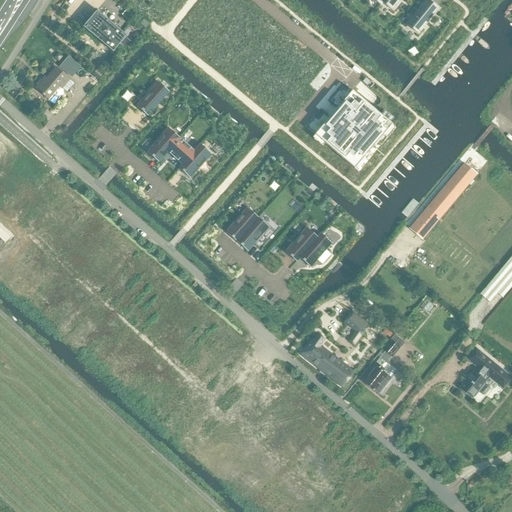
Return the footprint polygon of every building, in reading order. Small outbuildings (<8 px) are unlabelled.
[(381,0),(379,3),(390,12),(400,0),(381,0)] [(424,0),(403,25),(416,36),(437,10),(424,0)] [(133,17),(126,10),(122,16),(129,22),(133,17)] [(83,28),(110,51),(112,52),(126,36),(96,12),(83,28)] [(62,57),(57,53),(53,58),(58,62),(62,57)] [(72,78),(80,68),(68,57),(59,67),(72,78)] [(61,89),(62,89),(66,93),(74,84),(69,81),(70,80),(56,67),(46,79),(44,77),(34,88),(48,101),(60,88),(61,89)] [(157,83),(137,107),(147,116),(168,92),(157,83)] [(324,126),(316,135),(326,143),(324,144),(343,160),(344,159),(353,167),(361,158),(363,159),(383,135),(381,134),(389,125),(380,117),(381,116),(362,100),(361,101),(352,94),(344,103),(343,102),(336,110),(336,113),(333,117),(330,117),(323,125),(324,126)] [(168,129),(147,153),(158,162),(167,152),(178,139),(168,129)] [(178,139),(167,152),(182,165),(194,152),(178,139)] [(182,165),(179,169),(190,178),(210,155),(200,146),(194,152),(182,165)] [(464,165),(410,229),(422,239),(476,175),(464,165)] [(247,209),(226,233),(237,242),(257,219),(247,209)] [(257,219),(237,242),(247,251),(268,228),(257,219)] [(12,235),(0,224),(0,240),(4,244),(12,235)] [(306,229),(285,252),(296,262),(299,258),(317,238),(306,229)] [(317,238),(299,258),(310,267),(331,244),(320,235),(317,238)] [(511,256),(480,295),(489,303),(497,294),(502,298),(511,286),(511,256)] [(353,344),(360,334),(362,336),(370,323),(366,321),(365,323),(351,313),(344,324),(353,330),(347,339),(353,344)] [(393,334),(381,350),(385,352),(391,357),(403,341),(393,334)] [(317,335),(300,355),(340,388),(353,372),(320,346),(324,341),(317,335)] [(477,393),(479,390),(480,391),(480,394),(482,395),(485,395),(490,389),(489,387),(487,386),(484,386),(483,385),(485,383),(493,389),(497,385),(502,390),(511,379),(475,349),(466,360),(476,368),(459,389),(472,399),(473,397),(474,398),(477,393)] [(385,352),(362,382),(378,394),(396,370),(389,365),(388,361),(391,357),(385,352)]
